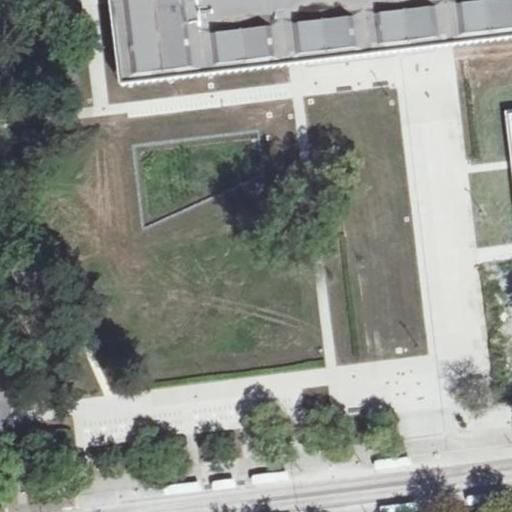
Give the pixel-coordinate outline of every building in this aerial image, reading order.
[(511,0),(116,0),(126,80),(295,59),(422,43),(511,32),(511,0)] [(239,403),(198,408),(201,436),(243,432),(239,403)] [(115,419),(71,425),(75,454),(119,448),(115,419)] [(422,453),(384,457),(385,464),(423,460),(422,453)] [(299,467),(263,472),(264,480),(300,475),(299,467)] [(211,477),(175,482),(176,490),(212,485),(211,477)] [(511,496),(511,486),(474,492),(475,501),(511,496)] [(428,498),(388,502),(389,511),(429,506),(428,498)]
